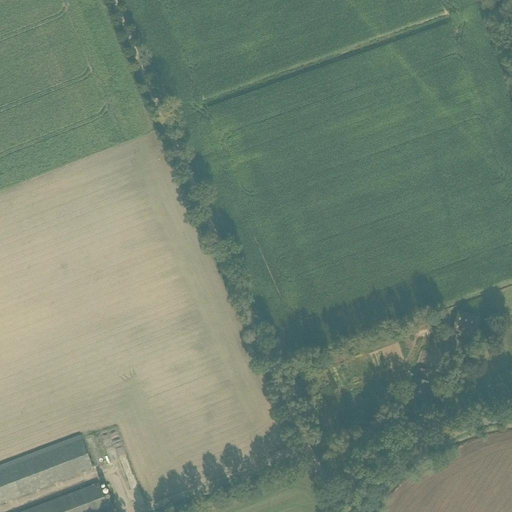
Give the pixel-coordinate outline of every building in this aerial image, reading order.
[(453,333),(472,339),(479,317),(458,311),(453,333)] [(424,381),(427,371),(420,369),(417,379),(416,378),(412,395),(423,398),(428,382),(424,381)] [(316,390),(329,384),(324,372),(311,378),(316,390)] [(0,503),(93,468),(80,436),(0,465),(0,503)] [(105,501),(98,483),(21,511),(107,511),(114,510),(110,499),(105,501)]
